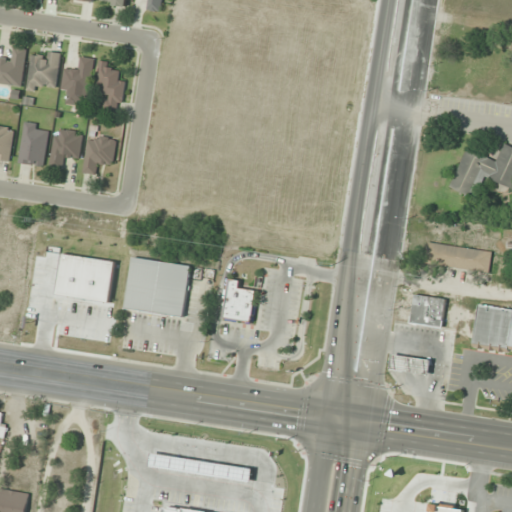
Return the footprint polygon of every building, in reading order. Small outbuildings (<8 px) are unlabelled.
[(161,11),(162,0),(147,0),(146,8),(161,11)] [(0,83),(22,87),(28,49),(16,47),(14,57),(0,55),(0,83)] [(62,53),(45,51),(44,58),(32,56),(28,89),(36,91),(38,83),(58,86),(62,53)] [(95,58),(78,56),(76,69),(65,68),(62,92),(81,94),(79,105),(90,106),(95,58)] [(103,111),(121,114),(127,80),(119,78),(121,65),(101,62),(97,87),(107,89),(103,111)] [(51,126),(25,122),(19,162),(45,166),(51,126)] [(0,158),(10,160),(15,128),(0,125),(0,158)] [(68,169),(68,161),(82,161),(83,131),(54,130),(52,168),(68,169)] [(113,166),(117,139),(89,135),(84,172),(101,174),(102,164),(113,166)] [(498,161),(466,148),(451,188),(473,196),(481,176),(511,187),(511,146),(505,144),(498,161)] [(501,227),(511,223),(511,208),(510,203),(494,209),(501,227)] [(491,271),(494,251),(428,242),(425,263),(491,271)] [(192,265),(133,257),(126,310),(185,318),(192,265)] [(229,278),(241,280),(240,287),(256,289),(252,322),(223,318),(229,278)] [(411,323),(442,329),(448,299),(416,293),(411,323)] [(472,346),(477,347),(483,348),(488,349),(495,350),(495,349),(498,350),(498,351),(504,352),(504,351),(508,352),(509,349),(511,329),(511,308),(479,303),(472,346)] [(432,360),(393,354),(391,370),(429,375),(432,360)] [(0,511),(26,511),(30,494),(0,487),(0,511)]
